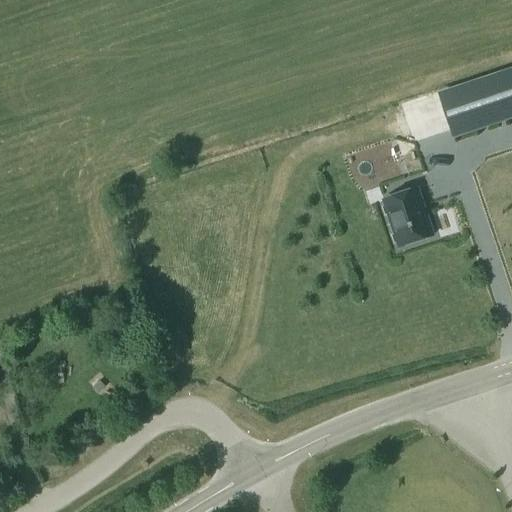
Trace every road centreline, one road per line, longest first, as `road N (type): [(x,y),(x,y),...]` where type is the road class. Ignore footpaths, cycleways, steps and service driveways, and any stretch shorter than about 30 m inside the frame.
road 1 (tertiary): [(251,474),(378,414),(511,367)]
road 2 (unclassified): [(251,474),(221,431),(194,415),(160,419),(120,456),(34,511)]
